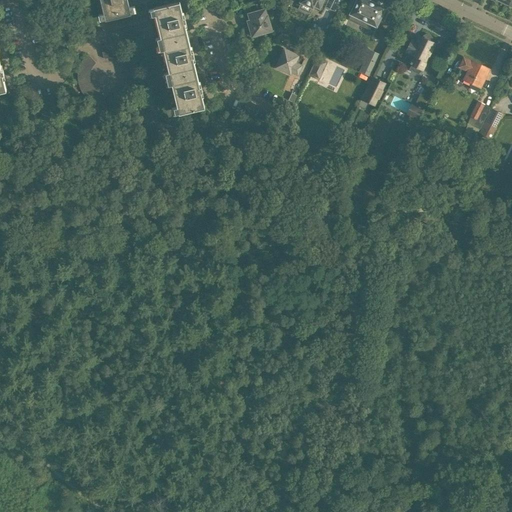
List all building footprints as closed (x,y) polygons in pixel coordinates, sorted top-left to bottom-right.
[(125,15),(130,13),(127,0),(100,0),(105,19),(110,18),(115,17),(120,16),(125,15)] [(301,0),(300,2),(312,7),(313,5),(319,8),(323,0),(301,0)] [(383,10),(384,8),(375,4),(376,3),(368,0),(354,0),(353,3),(355,4),(350,14),(351,14),(350,18),(358,22),(374,29),(376,26),(379,19),(382,20),(386,11),(383,10)] [(154,7),(162,42),(187,36),(179,1),(154,7)] [(250,20),(248,21),(252,36),(254,36),(254,38),(262,35),(261,33),(271,31),(267,15),(266,16),(264,9),(248,14),(250,20)] [(414,55),(410,64),(412,65),(409,69),(418,73),(420,69),(422,70),(435,43),(432,42),(433,40),(433,39),(432,38),(432,37),(431,36),(430,35),(429,35),(428,34),(427,34),(426,34),(425,35),(424,35),(423,36),(422,37),(419,35),(415,43),(411,41),(411,40),(405,51),(414,55)] [(162,42),(170,77),(196,71),(187,36),(162,42)] [(107,58),(109,58),(109,46),(106,46),(103,46),(101,47),(104,58),(105,58),(107,58)] [(111,58),(114,59),(118,47),(116,47),(114,46),(111,46),(109,46),(109,58),(110,58),(111,58)] [(117,60),(118,61),(125,51),(124,50),(121,49),(119,48),(118,47),(114,59),(116,59),(117,60)] [(275,67),(290,74),(291,71),(297,74),(304,59),(298,56),(298,55),(284,49),(279,58),(278,57),(274,64),(276,65),(275,67)] [(369,50),(361,68),(359,71),(372,77),(382,55),(369,50)] [(121,63),(122,64),(132,57),(130,55),(128,53),(126,51),(125,51),(118,61),(120,62),(121,63)] [(96,63),(87,54),(85,57),(82,61),(92,67),(94,64),(96,63)] [(124,67),(125,69),(136,64),(136,63),(135,61),(133,59),(132,57),(122,64),(123,65),(124,67)] [(469,88),(478,92),(489,69),(472,61),(472,62),(463,57),(458,67),(467,71),(463,79),(472,83),(469,88)] [(309,75),(317,79),(325,63),(317,59),(309,75)] [(79,67),(79,69),(90,72),(91,71),(91,69),(92,68),(92,67),(82,61),(81,62),(80,65),(79,67)] [(126,73),(126,74),(138,72),(138,71),(138,68),(137,66),(136,64),(125,69),(125,70),(126,71),(126,73)] [(78,75),(78,77),(90,77),(90,76),(90,74),(90,72),(79,69),(78,70),(78,72),(78,75)] [(196,71),(170,77),(179,113),(204,106),(196,71)] [(127,78),(126,79),(138,81),(139,79),(139,76),(138,74),(138,72),(126,74),(127,74),(127,76),(127,78)] [(78,83),(79,85),(91,82),(90,80),(90,79),(90,77),(78,77),(78,78),(78,80),(78,83)] [(369,102),(376,105),(385,84),(371,78),(362,99),(369,102)] [(126,82),(125,84),(136,89),(137,86),(138,84),(138,81),(126,79),(126,81),(126,82)] [(82,93),(83,93),(93,87),(92,85),(91,84),(91,82),(79,85),(80,88),(81,90),(82,93)] [(123,86),(122,88),(131,96),(132,96),(133,93),(135,91),(136,89),(125,84),(124,85),(123,86)] [(88,99),(89,100),(96,91),(96,90),(95,89),(94,88),(93,87),(83,93),(84,95),(86,97),(88,99)] [(119,91),(118,91),(125,102),(126,101),(128,99),(130,98),(131,96),(122,88),(121,89),(120,90),(119,91)] [(94,103),(96,104),(101,93),(100,93),(98,92),(97,91),(96,91),(89,100),(90,100),(92,102),(94,103)] [(115,93),(114,94),(117,105),(119,105),(121,104),(124,102),(125,102),(118,91),(118,92),(116,93),(115,93)] [(101,93),(96,104),(99,105),(101,106),(104,106),(106,95),(104,94),(103,94),(101,93)] [(288,100),(289,100),(293,102),(297,95),(292,93),(288,100)] [(117,105),(114,94),(112,94),(110,94),(109,95),(109,107),(111,107),(114,106),(117,105)] [(365,110),(369,102),(362,99),(358,107),(365,110)] [(490,107),(485,104),(478,101),(470,116),(477,119),(473,127),(479,130),(490,107)] [(482,127),(494,133),(503,114),(492,109),(482,127)] [(490,140),(494,133),(482,127),(479,135),(490,140)]
